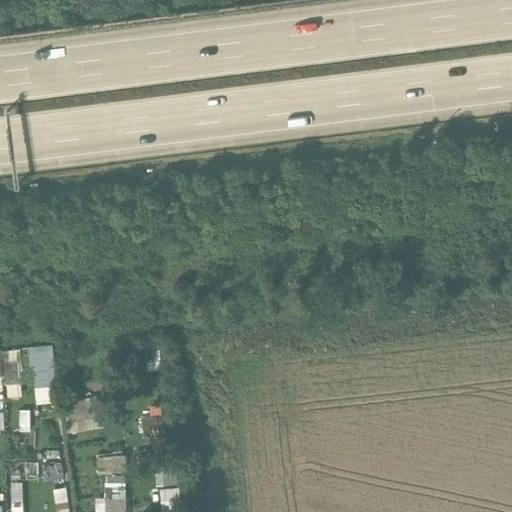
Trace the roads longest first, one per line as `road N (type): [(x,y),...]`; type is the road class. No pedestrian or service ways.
road 1 (motorway): [(0,140),(511,75)]
road 2 (motorway): [(511,12),(0,76)]
